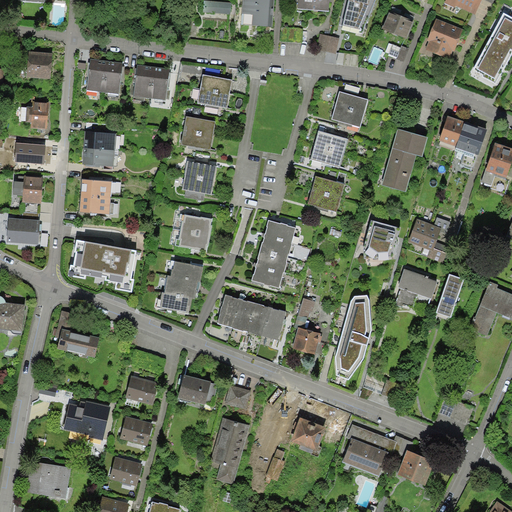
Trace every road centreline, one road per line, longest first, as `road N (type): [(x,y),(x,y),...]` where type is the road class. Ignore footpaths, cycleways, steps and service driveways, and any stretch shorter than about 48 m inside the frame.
road 1 (residential): [(49,284),(474,452)]
road 2 (residential): [(74,39),(398,81),(511,122)]
road 3 (residential): [(74,39),(49,284)]
road 4 (residential): [(49,284),(5,511)]
